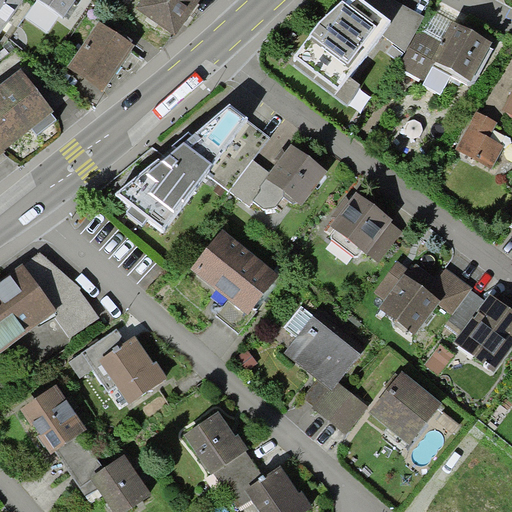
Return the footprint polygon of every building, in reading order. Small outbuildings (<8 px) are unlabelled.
[(0,0),(0,37),(24,0),(0,0)] [(36,0),(35,2),(64,21),(78,0),(36,0)] [(176,38),(200,0),(144,0),(137,12),(153,23),(176,38)] [(366,46),(386,25),(352,0),(346,0),(313,32),(289,62),(335,93),(366,46)] [(471,73),(491,40),(451,16),(438,37),(421,27),(400,61),(421,74),(435,51),(471,73)] [(103,94),(135,49),(120,39),(99,24),(67,69),(103,94)] [(0,157),(53,116),(19,75),(0,90),(0,157)] [(495,161),(510,135),(494,125),(499,118),(477,105),(457,139),(495,161)] [(269,141),(230,111),(175,157),(163,167),(158,164),(118,198),(163,232),(208,177),(229,192),(254,160),(269,141)] [(300,210),(328,175),(291,146),(271,173),(254,160),(229,192),(250,208),(254,203),(264,210),(276,208),(284,198),(300,210)] [(379,257),(402,226),(388,216),(391,211),(355,185),(329,222),(379,257)] [(247,319),(279,281),(223,234),(191,271),(247,319)] [(81,289),(42,256),(0,285),(0,356),(55,318),(71,340),(102,318),(81,289)] [(490,370),(511,340),(511,307),(486,289),(479,299),(451,278),(437,298),(392,265),(366,301),(412,335),(431,309),(448,321),(439,333),(490,370)] [(362,404),(335,382),(360,352),(301,303),(268,342),(312,378),(295,398),(338,433),(362,404)] [(120,405),(156,381),(127,339),(92,363),(120,405)] [(434,375),(449,356),(437,347),(422,366),(434,375)] [(404,441),(433,405),(392,372),(363,408),(404,441)] [(105,511),(119,511),(144,496),(117,455),(96,468),(83,449),(74,435),(79,431),(48,385),(12,409),(42,454),(47,450),(79,498),(91,490),(105,511)] [(252,511),(291,511),(301,506),(275,466),(258,477),(215,410),(176,435),(215,495),(234,483),(252,511)] [(505,511),(511,508),(511,505),(486,467),(429,506),(433,511),(505,511)]
